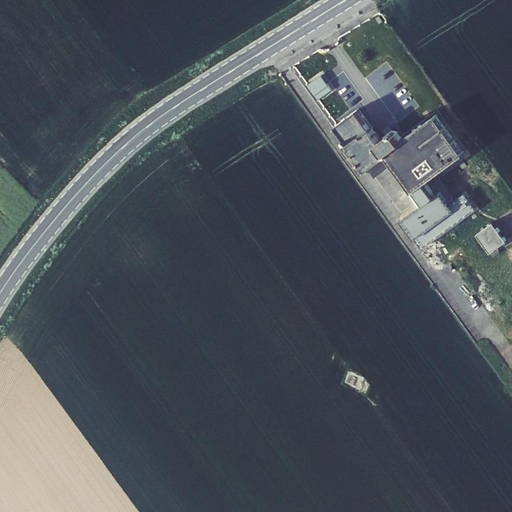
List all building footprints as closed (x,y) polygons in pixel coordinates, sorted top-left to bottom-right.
[(310,84),(318,95),(332,86),(324,75),(310,84)] [(392,153),(417,188),(422,184),(432,178),(468,152),(441,117),(411,139),(401,126),(396,125),(381,137),(360,109),(340,124),(355,145),(354,147),(370,169),(392,153)] [(433,200),(443,193),(432,178),(422,184),(433,200)] [(428,246),(477,211),(465,194),(456,200),(451,195),(447,198),(443,193),(433,200),(408,218),(428,246)] [(494,254),(499,250),(496,246),(508,237),(494,218),(477,230),(494,254)]
